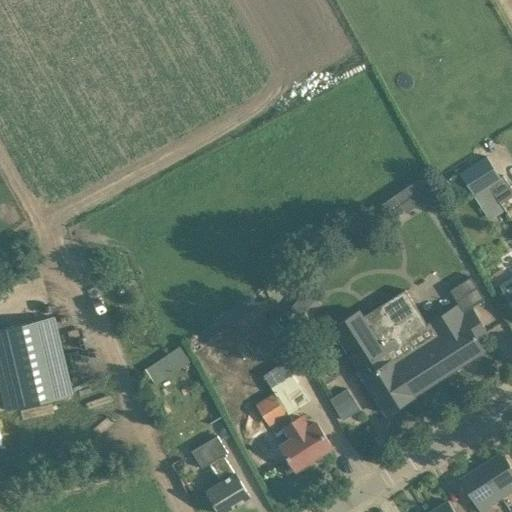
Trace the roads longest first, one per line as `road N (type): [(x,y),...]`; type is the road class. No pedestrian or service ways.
road 1 (track): [(0,148),(47,223),(180,511)]
road 2 (residential): [(335,511),(511,399)]
